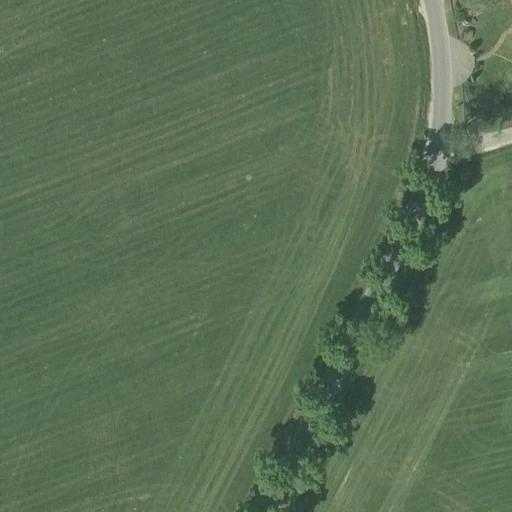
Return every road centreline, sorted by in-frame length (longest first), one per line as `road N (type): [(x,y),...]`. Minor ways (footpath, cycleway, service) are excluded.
road 1 (unclassified): [(262,511),(437,147)]
road 2 (unclassified): [(437,147),(443,95),(431,0)]
